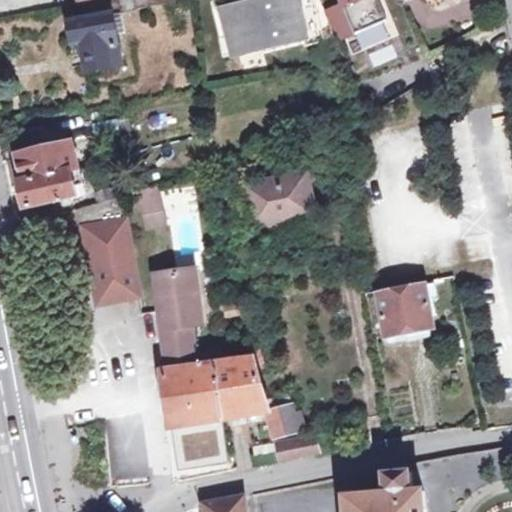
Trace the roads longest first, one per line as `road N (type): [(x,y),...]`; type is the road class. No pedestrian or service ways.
road 1 (residential): [(511,433),(199,485),(145,511)]
road 2 (secondary): [(39,511),(0,304)]
